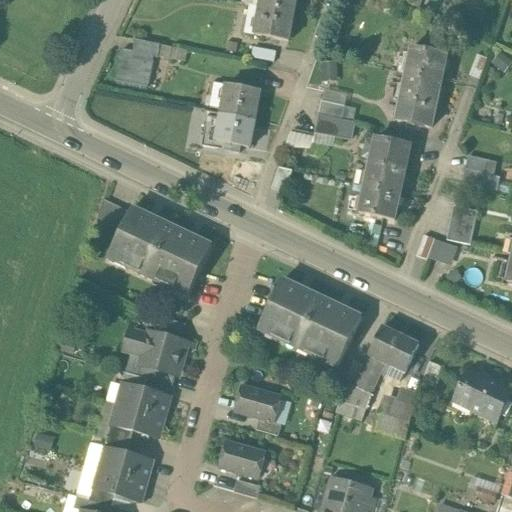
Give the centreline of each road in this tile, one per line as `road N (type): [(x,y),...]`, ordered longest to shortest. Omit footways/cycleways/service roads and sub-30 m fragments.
road 1 (residential): [(176,502),(253,224)]
road 2 (residential): [(53,124),(253,224)]
road 3 (residential): [(322,24),(253,224)]
road 4 (residential): [(466,99),(395,294)]
road 5 (residential): [(253,224),(395,294)]
road 6 (residential): [(53,124),(111,0)]
road 7 (residential): [(395,294),(511,350)]
